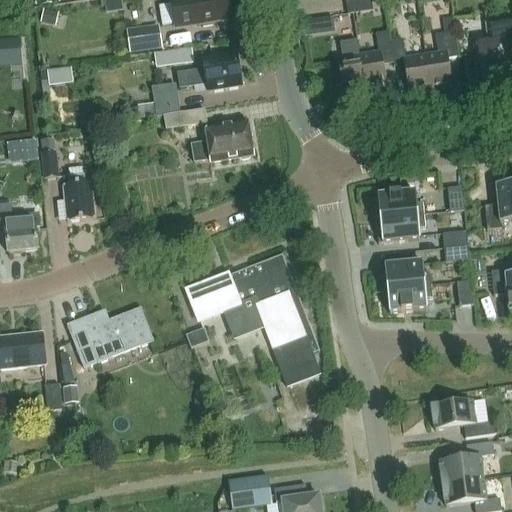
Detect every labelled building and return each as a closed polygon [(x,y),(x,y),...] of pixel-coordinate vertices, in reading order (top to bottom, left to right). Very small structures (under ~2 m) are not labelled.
[(231,23),(227,0),(198,0),(193,1),(193,2),(170,5),(174,27),(196,24),(197,28),(231,23)] [(343,1),(320,6),(323,18),(346,13),(343,1)] [(373,14),(371,2),(357,4),(346,5),(348,17),(373,14)] [(58,16),(43,13),(40,24),(56,28),(58,16)] [(443,22),(445,35),(455,34),(453,20),(443,22)] [(511,40),(511,23),(486,27),(488,43),(474,44),(479,87),(498,85),(498,84),(511,82),(511,68),(509,41),(511,40)] [(129,59),(161,53),(157,29),(125,35),(129,59)] [(381,55),(382,61),(392,60),(390,45),(388,34),(375,37),(378,55),(381,55)] [(425,59),(430,93),(452,90),(448,61),(458,60),(454,35),(433,38),(436,57),(425,59)] [(21,42),(0,43),(0,68),(23,67),(21,42)] [(356,42),(340,45),(343,61),(359,58),(356,42)] [(390,45),(392,60),(393,70),(404,68),(403,62),(405,62),(402,43),(390,45)] [(195,67),(193,51),(169,54),(171,70),(195,67)] [(381,55),(378,55),(359,58),(364,93),(386,89),(382,61),(381,55)] [(237,57),(202,62),(204,72),(184,75),(186,91),(206,88),(207,94),(242,88),(237,57)] [(364,93),(359,58),(343,61),(337,62),(342,96),(364,93)] [(405,62),(403,62),(404,68),(408,96),(430,93),(425,59),(405,62)] [(46,85),(69,84),(69,69),(46,70),(46,85)] [(157,121),(164,119),(180,116),(176,87),(152,91),(157,121)] [(180,116),(164,119),(166,133),(207,126),(205,112),(180,116)] [(248,125),(205,132),(207,145),(191,148),(194,166),(210,163),(210,166),(253,159),(248,125)] [(35,142),(11,146),(12,154),(36,151),(35,142)] [(55,154),(54,143),(40,144),(41,155),(55,154)] [(43,184),(57,183),(55,156),(40,158),(43,184)] [(94,222),(91,186),(85,186),(84,177),(68,179),(69,188),(63,189),(67,225),(94,222)] [(500,227),(511,226),(511,184),(496,187),(498,208),(484,210),(486,233),(501,232),(500,227)] [(449,215),(463,214),(461,191),(447,192),(449,215)] [(377,199),(378,207),(374,207),(376,223),(424,218),(422,206),(416,206),(415,195),(401,197),(389,198),(377,199)] [(11,207),(0,208),(0,236),(6,236),(8,257),(38,254),(35,232),(39,232),(38,218),(12,221),(12,218),(11,207)] [(425,231),(424,218),(376,223),(378,247),(420,243),(419,232),(425,231)] [(466,235),(443,238),(444,252),(468,249),(466,235)] [(469,263),(468,249),(444,252),(446,266),(469,263)] [(282,258),(188,294),(199,323),(224,313),(235,341),(266,328),(290,388),(318,377),(310,358),(320,354),(282,258)] [(380,269),(383,293),(431,289),(430,276),(423,276),(422,265),(410,267),(380,269)] [(509,316),(511,316),(511,272),(491,275),(493,299),(507,298),(509,316)] [(471,285),(457,286),(459,308),(473,307),(471,285)] [(432,301),(431,289),(383,293),(384,309),(388,309),(389,317),(401,316),(427,313),(426,302),(432,301)] [(97,317),(67,329),(83,372),(154,345),(141,311),(101,327),(97,317)] [(204,332),(186,339),(191,352),(209,345),(204,332)] [(0,373),(46,368),(42,337),(0,340),(0,373)] [(65,387),(74,384),(66,354),(57,357),(65,387)] [(62,413),(59,387),(45,388),(48,415),(62,413)] [(79,406),(77,389),(63,390),(65,407),(79,406)] [(196,413),(206,412),(204,399),(194,400),(196,413)] [(433,408),(431,408),(435,433),(463,429),(465,442),(496,437),(495,424),(476,427),(472,405),(433,410),(433,408)] [(439,465),(443,487),(483,481),(480,460),(493,458),(491,445),(466,449),(468,461),(439,465)] [(4,464),(3,475),(17,476),(18,465),(4,464)] [(268,479),(228,485),(230,504),(231,511),(239,511),(272,507),(271,499),(268,479)] [(483,481),(443,487),(446,509),(474,505),(474,511),(501,511),(500,501),(486,503),(483,481)] [(305,487),(274,492),(276,505),(282,505),(282,511),(320,511),(319,498),(307,500),(305,487)]
